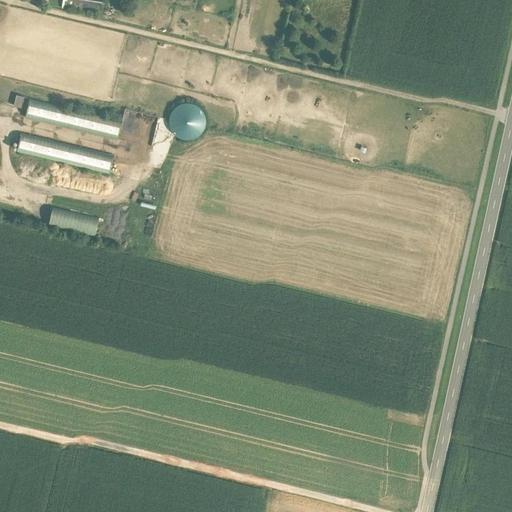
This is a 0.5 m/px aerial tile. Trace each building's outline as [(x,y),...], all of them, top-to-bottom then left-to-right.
[(102,0),(62,0),(61,4),(101,10),(102,0)] [(24,93),(16,91),(13,101),(22,103),(24,93)] [(122,116),(29,94),(24,112),(118,135),(122,116)] [(208,126),(198,100),(184,105),(187,114),(174,119),(180,136),(208,126)] [(114,151),(20,128),(16,147),(109,169),(114,151)] [(99,213),(52,202),(48,220),(94,231),(99,213)]
